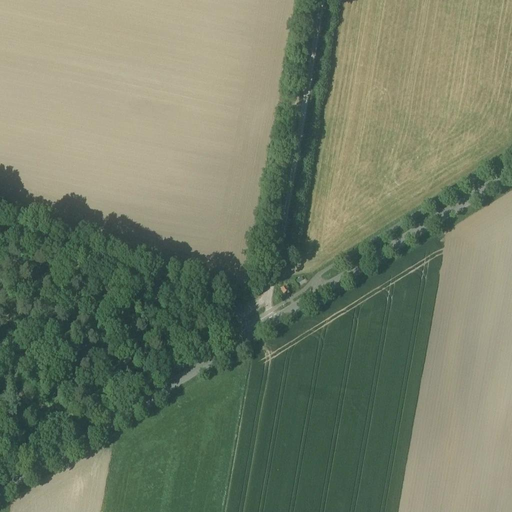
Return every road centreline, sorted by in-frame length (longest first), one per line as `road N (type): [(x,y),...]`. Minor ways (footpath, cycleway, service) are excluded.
road 1 (track): [(321,0),(267,300),(272,322)]
road 2 (tertiary): [(254,333),(511,173)]
road 3 (tertiary): [(0,491),(254,333)]
road 4 (unclassified): [(254,333),(0,233)]
